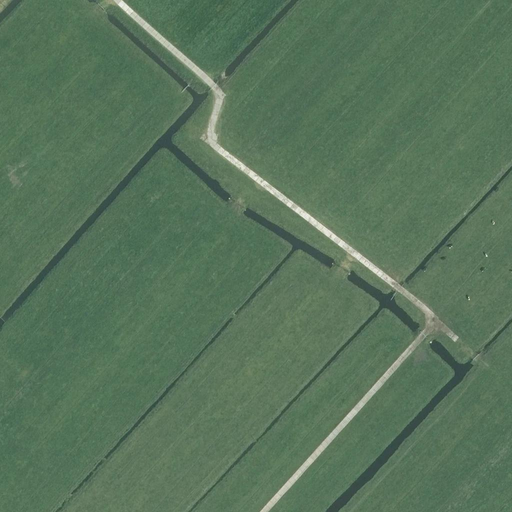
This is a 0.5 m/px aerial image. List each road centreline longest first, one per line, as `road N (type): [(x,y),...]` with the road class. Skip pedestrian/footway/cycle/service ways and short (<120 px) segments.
road 1 (track): [(435,319),(215,146),(209,136),(218,91),(117,0)]
road 2 (track): [(267,511),(435,319),(456,338)]
road 3 (track): [(93,17),(0,105)]
